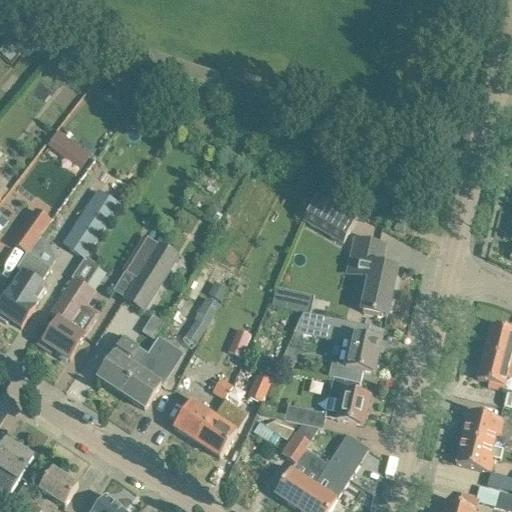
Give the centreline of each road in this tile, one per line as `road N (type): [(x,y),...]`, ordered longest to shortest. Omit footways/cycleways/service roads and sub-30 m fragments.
road 1 (tertiary): [(444,264),(511,7)]
road 2 (tertiary): [(388,511),(444,264)]
road 3 (residential): [(202,511),(0,379)]
